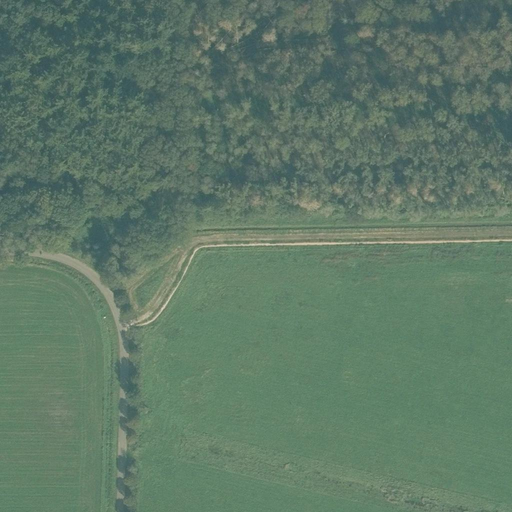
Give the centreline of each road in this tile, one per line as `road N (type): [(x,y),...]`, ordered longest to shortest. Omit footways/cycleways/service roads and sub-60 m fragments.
road 1 (track): [(511,233),(202,229),(110,302)]
road 2 (unclassified): [(116,511),(120,352),(106,289),(80,264),(51,252),(0,254)]
